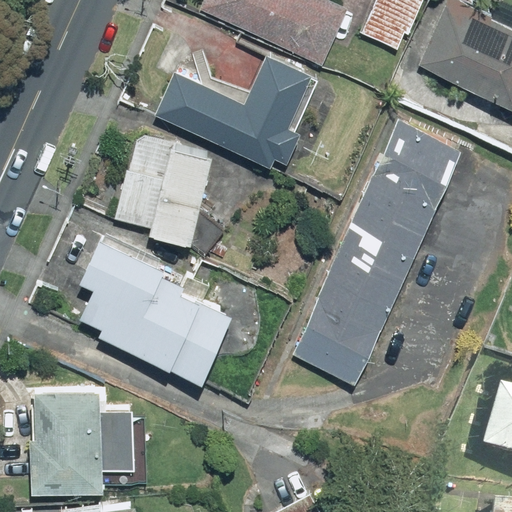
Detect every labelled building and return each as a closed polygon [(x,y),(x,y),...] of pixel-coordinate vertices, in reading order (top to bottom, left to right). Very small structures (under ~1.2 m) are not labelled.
[(349,4),(340,0),(203,0),(202,3),(322,60),(349,4)] [(411,29),(423,0),(372,0),(361,28),(398,43),(405,27),(411,29)] [(511,21),(466,0),(442,0),(416,56),(511,101),(511,21)] [(178,57),(156,107),(273,158),(276,151),(290,157),(305,124),(293,119),(315,68),(268,47),(250,89),(178,57)] [(464,142),(396,112),(292,348),(360,378),(464,142)] [(213,147),(138,129),(116,216),(191,235),(213,147)] [(166,257),(104,231),(86,275),(95,279),(82,310),(106,319),(101,330),(206,373),(233,307),(183,286),(188,273),(163,263),(166,257)] [(96,381),(32,382),(33,429),(27,429),(28,487),(102,486),(102,462),(133,461),(132,398),(96,398),(96,381)] [(511,388),(502,385),(483,448),(511,456),(511,388)] [(326,511),(313,489),(273,511),(326,511)] [(61,511),(149,511),(146,492),(60,505),(61,511)] [(511,511),(511,503),(505,503),(503,511),(511,511)]
